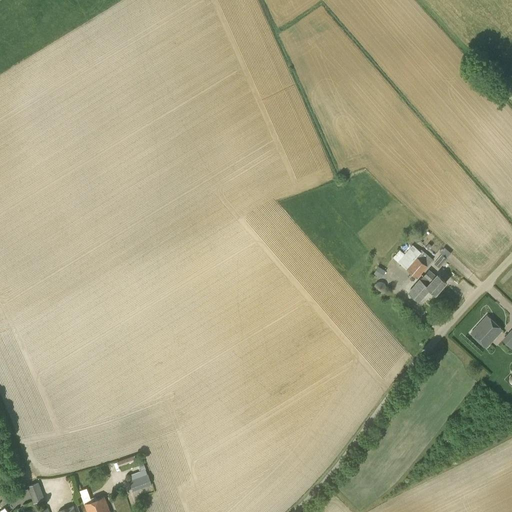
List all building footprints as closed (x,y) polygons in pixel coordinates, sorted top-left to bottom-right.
[(422,253),(412,245),(398,261),(417,278),(433,259),(424,251),(422,253)] [(434,254),(440,261),(448,254),(443,247),(434,254)] [(386,271),(378,266),(374,273),(381,278),(386,271)] [(426,286),(429,289),(435,294),(446,282),(437,274),(435,276),(429,270),(423,276),(430,282),(426,286)] [(419,301),(429,289),(426,286),(430,282),(423,276),(409,292),(419,301)] [(486,347),(493,339),(502,330),(487,316),(471,333),(486,347)] [(134,455),(117,461),(119,466),(136,460),(134,455)] [(133,491),(152,484),(148,474),(129,480),(133,491)] [(27,485),(34,502),(44,498),(38,481),(27,485)] [(79,490),(83,502),(91,499),(87,487),(79,490)] [(88,511),(110,511),(104,496),(85,503),(88,511)]
